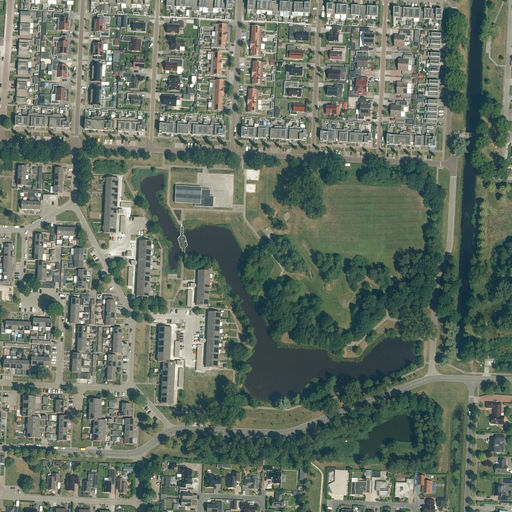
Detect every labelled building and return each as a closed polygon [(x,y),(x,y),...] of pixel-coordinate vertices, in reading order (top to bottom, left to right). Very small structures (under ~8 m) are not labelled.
[(131,5),(137,6),(136,0),(128,0),(129,8),(131,8),(131,5)] [(144,0),(136,0),(137,6),(142,6),(142,9),(144,9),(144,0)] [(180,8),(180,0),(172,0),(172,10),(174,10),(175,7),(180,8)] [(194,1),(195,1),(194,0),(186,0),(186,8),(192,8),(191,11),(194,11),(194,1)] [(203,9),(203,0),(198,0),(199,2),(195,1),(194,1),(194,11),(199,12),(199,9),(203,9)] [(218,10),(218,0),(210,0),(210,12),(213,12),(213,9),(218,10)] [(226,13),(226,0),(218,0),(218,10),(224,10),(223,13),(226,13)] [(261,12),(261,2),(253,1),(253,14),(255,14),(255,11),(261,12)] [(275,5),(275,2),(267,2),(267,12),(272,12),(272,15),(274,15),(275,5)] [(283,13),(284,3),(280,2),(279,6),(275,5),(274,15),(280,16),(280,13),(283,13)] [(297,13),(298,3),(290,3),(290,13),(289,13),(289,16),(292,16),(292,13),(297,13)] [(341,16),(341,5),(333,5),(333,18),(335,18),(335,15),(341,16)] [(355,16),(356,6),(352,6),(352,9),(347,9),(347,16),(347,19),(352,19),(352,16),(355,16)] [(363,20),(364,7),(356,6),(355,16),(361,17),(361,20),(363,20)] [(371,17),(372,7),(364,7),(363,20),(366,20),(366,17),(371,17)] [(407,19),(408,9),(400,8),(399,22),(402,22),(402,19),(407,19)] [(428,20),(429,10),(425,10),(425,13),(420,13),(420,20),(419,23),(425,23),(425,20),(428,20)] [(436,23),(437,10),(429,10),(428,20),(434,20),(434,23),(436,23)] [(30,19),(31,13),(21,13),(21,16),(20,16),(20,21),(33,22),(34,19),(30,19)] [(53,14),(53,19),(58,19),(58,25),(70,25),(70,20),(63,19),(63,14),(53,14)] [(94,26),(105,27),(106,24),(110,24),(110,18),(103,17),(103,21),(94,20),(94,26)] [(145,32),(145,24),(139,23),(139,20),(129,20),(129,26),(133,26),(133,32),(145,32)] [(33,24),(33,22),(20,21),(20,29),(30,29),(30,24),(33,24)] [(183,29),(184,22),(174,22),(174,26),(167,25),(167,34),(179,34),(179,29),(183,29)] [(215,32),(226,33),(226,32),(226,25),(212,25),(212,27),(215,27),(215,32)] [(105,27),(94,26),(94,33),(101,33),(100,37),(109,37),(109,30),(105,30),(105,27)] [(261,35),(262,30),(265,30),(265,27),(251,26),(251,34),(261,35)] [(302,41),(307,41),(308,33),(304,33),(302,32),(303,28),(290,28),(290,36),(295,36),(295,41),(299,41),(298,41),(302,42),(302,41)] [(30,35),(30,29),(20,29),(19,37),(30,37),(33,37),(33,35),(30,35)] [(364,40),(374,40),(375,34),(370,34),(370,29),(361,29),(361,32),(364,32),(364,40)] [(330,34),(329,42),(339,43),(339,35),(339,31),(333,31),(333,34),(330,34)] [(225,40),(226,33),(215,32),(215,37),(212,37),(211,40),(215,40),(225,40)] [(395,42),(405,42),(405,37),(411,37),(411,32),(400,32),(400,36),(395,36),(395,42)] [(265,35),(261,35),(251,34),(251,41),(250,41),(250,42),(261,42),(261,37),(265,37),(265,35)] [(431,41),(441,42),(441,34),(429,34),(429,37),(431,37),(431,41)] [(56,42),(56,48),(57,49),(57,48),(68,49),(69,43),(61,42),(61,38),(53,38),(53,42),(56,42)] [(19,40),(19,48),(29,49),(29,43),(32,44),(32,41),(29,41),(19,40)] [(140,52),(140,41),(131,40),(130,51),(140,52)] [(185,47),(185,42),(180,42),(180,41),(171,40),(171,51),(179,51),(180,47),(185,47)] [(225,41),(225,40),(215,40),(214,45),(211,45),(211,47),(217,48),(225,48),(225,41)] [(374,47),(374,40),(364,40),(364,47),(361,47),(361,51),(369,52),(369,47),(374,47)] [(431,41),(429,41),(428,45),(430,45),(430,49),(441,50),(441,42),(431,41)] [(264,42),(261,42),(250,42),(250,49),(261,50),(261,45),(264,45),(264,42)] [(404,47),(405,42),(395,42),(395,47),(400,47),(399,52),(410,52),(410,47),(404,47)] [(294,51),(295,47),(287,46),(287,51),(287,55),(289,55),(289,59),(295,59),(295,60),(298,60),(298,59),(302,59),(302,58),(303,58),(303,55),(302,55),(303,51),(294,51)] [(29,54),(29,49),(19,48),(18,56),(29,57),(32,57),(32,54),(29,54)] [(57,57),(57,54),(68,55),(68,49),(57,48),(57,49),(57,52),(54,52),(53,56),(57,57)] [(260,55),(261,50),(250,49),(250,50),(250,57),(258,57),(264,58),(264,55),(260,55)] [(345,53),(345,49),(338,49),(338,52),(331,52),(330,60),(342,60),(342,53),(345,53)] [(103,54),(103,51),(93,50),(93,56),(97,56),(100,57),(99,60),(106,60),(106,54),(103,54)] [(211,60),(221,61),(221,60),(222,53),(208,52),(208,55),(211,55),(211,60)] [(358,63),(368,64),(368,57),(364,57),(364,52),(357,52),(356,57),(358,57),(358,63)] [(430,61),(440,62),(440,54),(428,53),(428,57),(430,57),(430,61)] [(399,66),(408,66),(409,61),(413,61),(413,56),(404,56),(404,60),(399,60),(399,66)] [(182,68),(183,60),(175,59),(174,63),(165,63),(165,71),(177,72),(177,68),(182,68)] [(28,60),(18,60),(18,68),(28,68),(28,63),(31,63),(31,60),(28,60)] [(221,68),(221,61),(211,60),(210,65),(207,65),(207,68),(210,68),(221,68)] [(52,61),(52,71),(56,72),(67,72),(67,66),(60,66),(61,61),(52,61)] [(144,69),(144,61),(134,61),(133,64),(126,63),(126,68),(144,69)] [(430,61),(428,61),(427,65),(429,65),(429,69),(440,69),(440,62),(430,61)] [(263,70),(263,65),(266,65),(266,63),(253,62),(252,69),(252,70),(263,70)] [(368,70),(368,64),(358,63),(358,68),(355,68),(355,74),(361,75),(362,70),(368,70)] [(290,73),(290,76),(302,76),(302,72),(302,68),(298,68),(298,67),(296,67),(288,66),(288,73),(290,73)] [(408,71),(408,66),(399,66),(398,71),(403,71),(403,76),(412,76),(412,71),(408,71)] [(28,74),(28,68),(18,68),(18,76),(28,76),(31,76),(31,74),(28,74)] [(221,69),(221,68),(210,68),(210,73),(207,73),(207,75),(220,76),(221,69)] [(346,73),(346,69),(339,68),(339,72),(329,72),(329,80),(340,80),(344,81),(345,76),(343,76),(343,73),(346,73)] [(429,69),(427,68),(427,72),(429,72),(429,76),(439,77),(440,69),(429,69)] [(266,70),(263,70),(252,70),(252,77),(262,78),(263,73),(266,73),(266,70)] [(67,72),(56,72),(52,71),(51,82),(59,82),(60,78),(67,78),(67,72)] [(126,83),(131,83),(130,89),(138,90),(138,86),(138,83),(138,79),(134,79),(134,74),(123,74),(123,78),(127,78),(126,83)] [(262,83),(262,78),(252,77),(252,78),(251,85),(265,86),(265,83),(262,83)] [(357,87),(367,87),(367,78),(357,78),(357,82),(357,87)] [(17,79),(17,87),(27,88),(27,82),(30,83),(31,80),(27,80),(17,79)] [(179,92),(180,80),(170,79),(169,83),(169,87),(169,91),(179,92)] [(397,89),(407,89),(407,84),(411,85),(412,79),(403,79),(403,83),(398,83),(397,89)] [(212,88),(223,89),(223,88),(223,81),(209,81),(209,83),(213,83),(212,88)] [(428,89),(439,89),(439,82),(427,81),(426,85),(428,85),(428,89)] [(298,88),(298,83),(289,83),(289,85),(285,84),(284,89),(289,89),(288,97),(300,97),(300,95),(302,95),(302,92),(301,91),(301,89),(297,89),(297,88),(298,88)] [(338,93),(342,93),(342,90),(343,90),(343,86),(337,85),(336,89),(328,89),(328,90),(327,90),(327,95),(328,95),(328,96),(338,97),(338,93)] [(52,91),(52,95),(55,95),(56,95),(66,96),(66,90),(60,89),(60,86),(53,86),(53,91),(52,91)] [(27,93),(27,88),(17,87),(17,95),(30,96),(30,93),(27,93)] [(366,96),(367,87),(357,87),(356,91),(356,95),(366,96)] [(223,96),(223,89),(212,88),(212,93),(209,93),(209,96),(212,96),(223,96)] [(428,89),(426,88),(426,92),(428,92),(428,96),(438,97),(439,89),(428,89)] [(407,94),(407,89),(397,89),(397,94),(402,95),(402,99),(411,100),(411,94),(407,94)] [(258,98),(259,93),(262,93),(262,91),(248,90),(248,97),(248,98),(258,98)] [(142,106),(142,98),(133,98),(133,95),(127,94),(127,100),(131,100),(131,105),(142,106)] [(30,98),(30,96),(17,95),(16,100),(17,100),(16,103),(26,104),(27,98),(30,98)] [(59,105),(59,102),(66,102),(66,96),(56,95),(55,95),(54,101),(51,101),(51,104),(59,105)] [(223,97),(223,96),(212,96),(212,101),(208,101),(208,103),(212,103),(222,104),(222,97),(223,97)] [(180,101),(180,98),(176,98),(176,97),(164,97),(163,105),(169,105),(169,106),(176,106),(176,101),(180,101)] [(262,98),(258,98),(248,98),(247,105),(258,106),(258,101),(261,101),(262,98)] [(361,110),(371,111),(371,104),(366,104),(366,99),(359,99),(359,103),(361,103),(361,110)] [(427,109),(438,109),(438,101),(426,101),(425,105),(427,105),(427,108),(427,109)] [(392,106),(391,112),(401,112),(401,107),(407,108),(407,103),(397,102),(397,107),(392,106)] [(222,112),(222,104),(212,103),(211,108),(208,108),(208,111),(222,112)] [(327,107),(327,115),(337,115),(337,107),(337,103),(332,103),(332,107),(327,107)] [(258,111),(258,106),(247,105),(247,106),(247,113),(255,113),(261,113),(261,111),(258,111)] [(304,113),(304,105),(293,105),(293,112),(290,112),(290,115),(297,116),(297,112),(304,113)] [(427,109),(427,108),(425,108),(425,112),(427,112),(427,116),(437,117),(438,109),(427,109)] [(370,117),(371,111),(361,110),(360,115),(358,115),(358,120),(364,121),(364,117),(370,117)] [(391,112),(391,118),(396,118),(396,122),(405,123),(405,118),(401,117),(401,112),(391,112)] [(50,116),(41,115),(41,128),(45,128),(45,125),(49,125),(50,125),(50,116)] [(427,116),(425,116),(425,120),(427,120),(426,124),(437,124),(437,117),(427,116)] [(119,119),(111,119),(111,122),(110,131),(114,132),(114,129),(118,129),(119,119)] [(174,124),(174,122),(170,122),(170,124),(166,124),(166,125),(165,134),(173,134),(174,124)] [(180,135),(181,122),(178,122),(177,124),(174,124),(173,134),(180,135)] [(195,136),(196,123),(188,123),(188,125),(188,132),(192,132),(192,135),(195,136)] [(203,126),(197,126),(197,123),(196,123),(195,136),(203,136),(203,126)] [(211,136),(211,126),(207,126),(207,124),(203,123),(203,126),(203,136),(211,136)] [(219,127),(219,124),(215,124),(215,126),(211,126),(211,136),(218,137),(219,127)] [(270,129),(271,129),(271,127),(266,127),(263,126),(262,126),(262,139),(266,139),(266,136),(270,136),(270,129)] [(277,140),(278,127),(275,127),(274,129),(271,129),(270,129),(270,136),(270,139),(277,140)] [(293,128),(290,128),(289,130),(285,130),(285,140),(292,140),(293,128)] [(335,140),(335,130),(332,130),(332,132),(328,132),(328,133),(327,142),(335,143),(335,140)] [(344,130),(335,130),(335,140),(339,140),(339,143),(343,143),(344,130)] [(357,144),(358,131),(355,131),(354,133),(351,133),(350,133),(350,143),(357,144)] [(365,135),(366,135),(366,134),(361,133),(362,131),(358,131),(357,144),(365,144),(365,135)] [(416,134),(407,134),(406,146),(411,146),(411,143),(415,144),(416,137),(416,134)] [(430,138),(430,135),(426,135),(426,137),(422,136),(422,137),(422,147),(429,147),(430,138)] [(115,234),(116,227),(118,179),(106,178),(103,234),(115,234)] [(195,204),(195,207),(213,207),(213,197),(209,197),(210,190),(201,190),(201,188),(175,186),(175,203),(195,204)] [(148,297),(149,290),(151,242),(139,242),(136,297),(148,297)] [(208,306),(209,299),(210,272),(198,271),(196,306),(208,306)] [(103,304),(103,307),(106,307),(115,308),(115,301),(113,301),(113,297),(104,296),(103,301),(107,301),(107,305),(103,304)] [(217,368),(218,361),(220,313),(208,312),(205,368),(217,368)] [(12,331),(12,322),(6,322),(5,324),(1,324),(1,333),(5,333),(6,330),(12,331)] [(163,363),(170,363),(171,328),(159,328),(157,362),(163,363)] [(175,363),(170,363),(163,363),(161,404),(173,405),(175,363)] [(24,396),(23,417),(28,418),(28,417),(33,418),(34,411),(35,411),(34,411),(34,404),(35,404),(34,404),(34,397),(36,397),(24,396)] [(90,400),(89,421),(94,421),(99,421),(100,414),(101,414),(100,414),(100,408),(101,408),(101,407),(100,407),(100,401),(101,401),(101,400),(90,400)] [(501,416),(501,404),(486,403),(486,408),(494,409),(493,416),(492,416),(492,424),(504,425),(504,417),(501,416)] [(33,418),(28,417),(28,418),(27,438),(39,439),(39,438),(38,438),(38,432),(39,432),(38,432),(38,425),(40,425),(38,425),(39,418),(40,418),(33,418)] [(106,422),(106,421),(99,421),(94,421),(93,441),(105,442),(104,442),(104,435),(105,435),(104,435),(104,428),(106,428),(104,428),(105,422),(106,422)] [(504,441),(504,436),(496,436),(496,439),(491,439),(491,447),(490,447),(490,452),(499,452),(499,441),(504,441)] [(506,466),(506,460),(500,460),(499,466),(496,466),(495,473),(506,474),(507,466),(506,466)] [(182,478),(192,478),(192,475),(193,475),(193,472),(192,472),(192,471),(186,471),(186,467),(180,467),(179,474),(182,474),(182,478)] [(104,483),(104,493),(111,493),(111,485),(114,485),(115,479),(115,471),(109,471),(109,478),(108,478),(108,483),(104,483)] [(341,495),(346,495),(347,471),(336,471),(335,482),(329,485),(333,494),(340,491),(341,495)] [(96,487),(97,480),(97,472),(88,472),(88,475),(94,475),(93,487),(96,487)] [(281,484),(281,473),(274,473),(268,473),(268,480),(273,480),(273,484),(281,484)] [(240,482),(240,474),(232,474),(232,478),(227,477),(227,484),(228,484),(228,488),(235,489),(235,482),(240,482)] [(59,482),(60,475),(53,475),(53,478),(48,478),(47,490),(55,491),(56,482),(59,482)] [(220,485),(220,478),(215,477),(215,476),(206,476),(206,488),(214,488),(214,484),(220,485)] [(431,494),(432,482),(425,482),(426,477),(418,476),(418,485),(423,486),(423,489),(423,494),(431,494)] [(78,484),(79,478),(67,477),(67,491),(74,492),(74,484),(78,484)] [(245,480),(245,486),(250,487),(250,489),(257,490),(258,480),(258,477),(252,477),(252,479),(251,479),(251,480),(245,480)] [(177,478),(177,480),(179,480),(179,488),(185,488),(185,485),(191,485),(191,484),(192,484),(193,481),(192,481),(191,481),(192,478),(182,478),(177,478)] [(117,479),(117,485),(117,489),(120,489),(120,493),(127,494),(127,484),(123,484),(123,479),(117,479)] [(414,490),(414,480),(407,479),(407,483),(396,483),(396,492),(397,492),(397,498),(400,498),(403,498),(403,496),(409,497),(409,490),(414,490)] [(370,491),(371,480),(367,480),(367,483),(365,483),(365,482),(357,482),(357,483),(355,482),(352,482),(351,495),(356,496),(356,495),(363,496),(364,492),(366,492),(367,491),(370,491)] [(387,497),(389,495),(390,488),(387,488),(387,482),(376,482),(376,491),(379,492),(379,497),(387,497)] [(504,491),(504,490),(505,487),(504,486),(502,486),(495,486),(494,496),(500,497),(500,501),(506,501),(506,495),(501,494),(501,491),(504,491)] [(191,501),(192,501),(192,494),(186,494),(186,490),(179,490),(179,496),(182,496),(182,500),(191,501)] [(282,500),(282,494),(276,494),(275,500),(272,500),(272,507),(279,507),(279,508),(283,508),(283,500),(282,500)] [(182,500),(181,500),(181,504),(178,504),(178,510),(184,510),(184,507),(190,507),(191,501),(182,500)] [(434,507),(434,501),(427,501),(427,507),(423,507),(423,511),(434,511),(435,507),(434,507)] [(222,510),(222,502),(215,502),(214,506),(207,506),(207,511),(217,511),(217,510),(222,510)]
